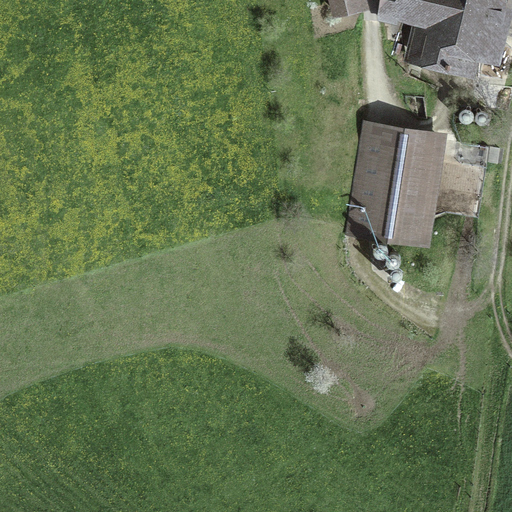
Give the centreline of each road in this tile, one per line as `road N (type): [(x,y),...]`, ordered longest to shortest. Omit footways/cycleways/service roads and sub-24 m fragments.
road 1 (track): [(476,511),(498,322)]
road 2 (track): [(511,183),(498,322)]
